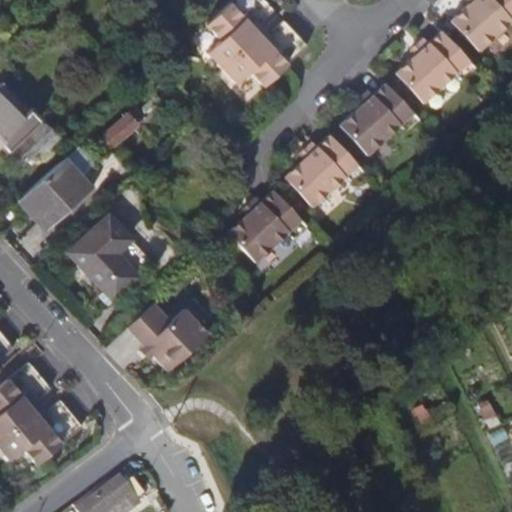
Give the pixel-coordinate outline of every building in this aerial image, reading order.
[(270,8),(262,0),(228,0),(202,25),(217,41),(204,53),(217,68),(259,29),(254,23),(270,8)] [(511,1),(511,0),(470,0),(446,23),(475,55),(507,25),(511,30),(511,1)] [(304,45),(280,19),(264,33),(259,29),(217,68),(232,84),(245,72),(260,87),(284,65),(304,45)] [(435,34),(424,44),(391,75),(420,105),(451,76),(456,81),(469,68),(436,33),(435,34)] [(0,85),(0,151),(4,156),(39,121),(1,84),(0,85)] [(379,85),(366,97),(336,127),(364,158),(398,125),(403,130),(413,121),(379,85)] [(175,113),(185,105),(176,95),(166,103),(175,113)] [(99,138),(109,150),(146,119),(135,107),(99,138)] [(53,144),(61,136),(46,121),(10,157),(21,168),(49,140),(53,144)] [(325,137),(313,148),(279,180),(308,211),(340,181),(345,186),(359,173),(325,137)] [(62,160),(21,196),(48,226),(88,190),(62,160)] [(270,194),(223,237),(253,267),(284,238),(290,243),(304,230),(270,194)] [(111,300),(150,263),(105,216),(66,253),(111,300)] [(152,303),(125,328),(159,362),(198,325),(176,302),(163,314),(152,303)] [(6,335),(0,328),(0,367),(4,364),(0,359),(0,357),(15,345),(6,335)] [(41,378),(30,364),(27,360),(0,381),(0,438),(38,408),(34,403),(51,390),(41,378)] [(69,412),(59,400),(42,414),(38,408),(0,438),(0,452),(7,461),(21,450),(34,466),(82,428),(78,423),(69,412)] [(490,411),(481,415),(486,427),(496,422),(490,411)] [(428,417),(418,421),(424,433),(434,429),(428,417)] [(370,443),(361,447),(367,459),(377,454),(370,443)] [(118,476),(76,509),(78,511),(127,511),(144,500),(135,490),(131,493),(118,476)]
